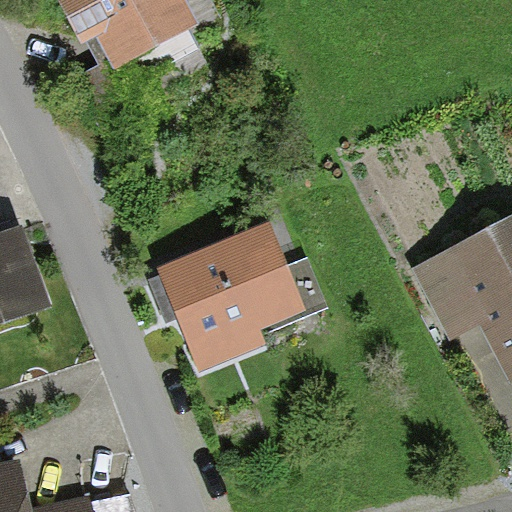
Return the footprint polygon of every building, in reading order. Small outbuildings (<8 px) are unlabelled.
[(55,0),(54,1),(82,53),(89,50),(97,45),(116,80),(194,38),(202,34),(200,29),(185,1),(186,0),(55,0)] [(211,0),(186,0),(185,1),(200,29),(221,17),(211,0)] [(97,45),(89,50),(99,70),(131,129),(149,120),(133,91),(202,54),(194,38),(116,80),(97,45)] [(99,70),(75,83),(107,142),(131,129),(99,70)] [(511,225),(411,277),(448,349),(484,331),(511,384),(511,225)] [(0,336),(55,315),(23,233),(0,242),(0,336)] [(272,233),(158,278),(197,377),(269,349),(265,337),(306,321),(287,271),(272,233)] [(307,263),(287,271),(306,321),(328,312),(307,263)] [(0,511),(26,511),(17,473),(0,476),(0,511)] [(88,502),(46,511),(132,511),(128,502),(90,508),(88,502)]
